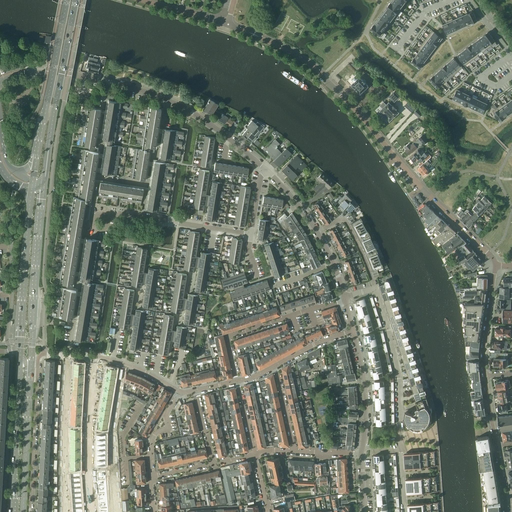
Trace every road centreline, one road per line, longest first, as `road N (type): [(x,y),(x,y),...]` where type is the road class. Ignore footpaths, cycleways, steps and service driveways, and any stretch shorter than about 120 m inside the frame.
road 1 (residential): [(496,266),(322,75)]
road 2 (secondary): [(29,381),(43,186)]
road 3 (primary): [(43,186),(75,0)]
road 4 (residential): [(30,511),(38,360),(43,353),(69,355)]
road 5 (residential): [(238,382),(230,336),(345,297)]
road 6 (secondary): [(31,188),(20,351)]
road 7 (secondary): [(20,351),(12,511)]
road 8 (primary): [(67,0),(37,156)]
road 9 (residential): [(90,511),(93,357)]
road 10 (residential): [(106,219),(123,214),(251,233)]
road 11 (residential): [(399,423),(400,375),(374,287)]
road 12 (secondary): [(23,511),(29,381)]
road 13 (residential): [(69,355),(84,226)]
road 14 (residential): [(361,452),(364,381),(353,331)]
road 15 (residential): [(266,170),(168,99)]
